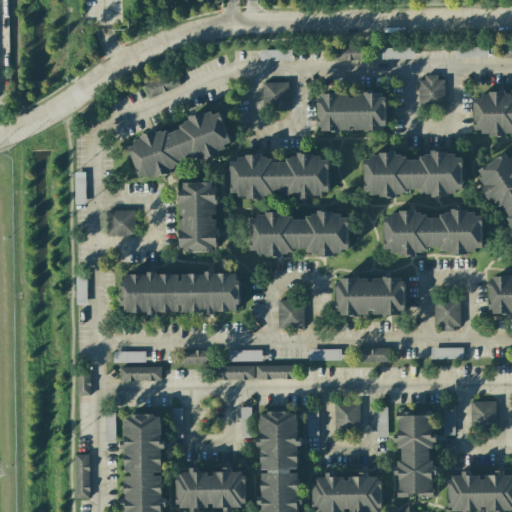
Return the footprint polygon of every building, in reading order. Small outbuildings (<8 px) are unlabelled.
[(368,59),(367,46),(326,47),(326,61),(368,59)] [(456,58),(487,57),(487,46),(455,47),(456,58)] [(381,58),(413,59),(413,48),(382,47),(381,58)] [(260,60),(290,61),(291,50),(260,49),(260,60)] [(149,98),(181,85),(175,72),(143,86),(149,98)] [(419,105),(444,106),(445,77),(419,77),(419,105)] [(263,83),(263,110),(289,109),(288,82),(263,83)] [(385,93),(352,93),(318,94),(319,132),(386,130),(385,93)] [(474,94),(475,130),(482,130),(482,132),(493,137),(508,136),(510,131),(511,130),(511,94),(509,93),(474,94)] [(139,177),(144,176),(156,178),(171,173),(172,168),(180,166),(180,162),(197,157),(203,158),(225,152),(226,144),(230,143),(221,112),(216,114),(208,113),(181,121),(180,130),(172,132),(164,131),(128,142),(139,177)] [(511,151),(475,170),(496,211),(502,208),(511,228),(511,151)] [(231,193),(238,193),(240,199),(256,199),(284,191),(285,197),(298,197),(299,198),(308,198),(329,192),(329,159),(322,159),(320,154),(303,154),(284,160),(264,160),(261,153),(254,155),(249,155),(231,161),(231,193)] [(365,159),(364,195),(397,195),(397,194),(408,194),(455,194),(455,190),(462,190),(463,158),(455,158),(455,153),(420,153),(420,160),(406,160),(406,153),(372,153),(372,159),(365,159)] [(180,183),(180,251),(216,251),(216,214),(217,214),(217,183),(180,183)] [(135,236),(135,210),(109,210),(109,222),(106,222),(106,236),(135,236)] [(348,217),(341,218),(341,215),(293,215),(282,215),(282,212),(258,212),(258,218),(250,218),(251,251),(259,250),(259,256),(293,255),(293,250),(317,250),(317,256),(342,256),(342,250),(349,250),(348,217)] [(483,212),(450,212),(450,213),(440,213),(440,218),(426,218),(426,213),(385,212),(385,251),(451,252),(451,254),(476,254),(476,248),(483,248),(483,212)] [(122,312),(239,312),(239,273),(180,273),(180,274),(122,274),(122,312)] [(511,277),(490,277),(490,314),(511,313),(511,277)] [(337,315),(405,315),(404,278),(337,279),(337,315)] [(460,330),(460,299),(435,299),(435,329),(460,330)] [(303,300),(278,301),(279,329),(304,328),(303,300)] [(431,359),(462,359),(462,347),(431,348),(431,359)] [(391,348),(357,348),(357,362),(391,362),(391,348)] [(340,360),(340,349),(309,350),(309,360),(340,360)] [(214,350),(180,350),(180,365),(214,364),(214,350)] [(230,361),(261,361),(261,350),(229,351),(230,361)] [(113,363),(145,362),(145,352),(113,352),(113,363)] [(299,365),(255,366),(256,379),(300,378),(299,365)] [(254,366),(217,366),(217,379),(254,380),(254,366)] [(120,381),(161,380),(161,367),(120,367),(120,381)] [(77,396),(90,395),(90,370),(77,370),(77,396)] [(471,401),(471,425),(495,425),(496,401),(471,401)] [(359,402),(335,403),(335,432),(360,431),(359,402)] [(454,435),(454,405),(443,405),(444,435),(454,435)] [(241,438),(251,437),(250,407),(240,408),(241,438)] [(386,407),(376,407),(377,437),(387,437),(386,407)] [(183,408),(173,408),(171,437),(181,438),(183,408)] [(307,409),(307,437),(318,437),(318,409),(307,409)] [(398,411),(396,446),(399,447),(398,476),(399,477),(398,496),(433,497),(434,474),(436,475),(437,463),(429,462),(430,447),(435,447),(436,435),(435,435),(436,413),(398,411)] [(261,511),(298,511),(298,504),(303,504),(302,495),(299,495),(298,446),(301,445),(301,436),(298,437),(298,412),(260,412),(261,472),(262,497),(261,497),(261,511)] [(115,443),(115,413),(105,413),(105,443),(115,443)] [(162,511),(162,507),(167,507),(167,498),(162,498),(162,474),(163,474),(163,440),(161,440),(161,415),(124,415),(124,450),(125,450),(125,474),(125,499),(121,499),(121,509),(126,509),(125,511),(162,511)] [(76,499),(89,498),(88,454),(75,455),(76,499)] [(178,472),(177,499),(182,507),(190,508),(192,511),(196,511),(205,508),(206,507),(222,507),(225,511),(228,511),(232,511),(233,507),(238,507),(246,503),(246,479),(242,472),(233,471),(231,468),(226,467),(210,476),(208,472),(200,472),(198,468),(194,468),(186,472),(178,472)] [(329,474),(321,478),(319,478),(313,480),(313,499),(318,511),(341,511),(348,509),(349,511),(369,511),(370,511),(374,511),(382,508),(382,486),(378,477),(369,476),(367,471),(345,481),(342,474),(329,474)] [(450,476),(449,499),(452,511),(461,511),(471,511),(472,511),(496,511),(495,511),(505,511),(506,511),(511,510),(511,475),(505,475),(504,471),(485,476),(481,475),(472,475),(471,472),(461,471),(461,476),(450,476)]
